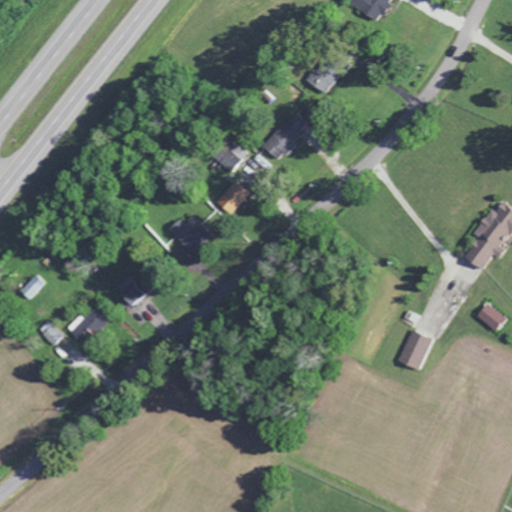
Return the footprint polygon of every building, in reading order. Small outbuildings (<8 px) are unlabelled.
[(396,0),(359,0),(359,1),(386,18),(396,0)] [(300,127),(291,132),(289,129),(272,140),(282,156),(308,140),(300,127)] [(233,206),(239,212),(258,192),(251,186),(233,206)] [(481,233),(485,237),(472,256),(490,268),(511,236),(511,207),(503,201),(481,233)] [(204,225),(195,230),(189,220),(178,226),(194,255),(214,244),(204,225)] [(159,293),(146,277),(129,292),(141,307),(159,293)] [(115,320),(100,303),(74,327),(89,344),(115,320)]
